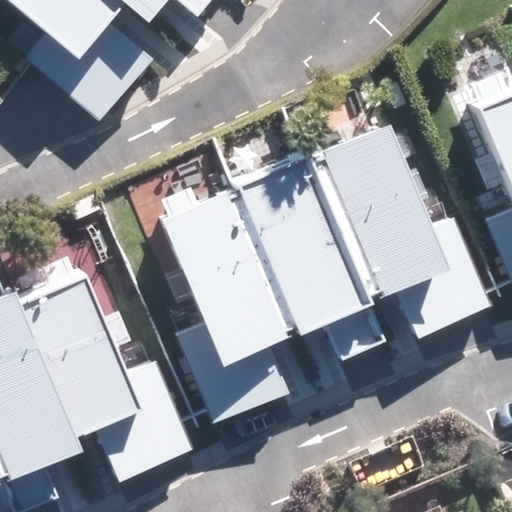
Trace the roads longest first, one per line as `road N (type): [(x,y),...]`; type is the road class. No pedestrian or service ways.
road 1 (residential): [(0,200),(241,81),(325,0)]
road 2 (residential): [(511,366),(166,511)]
